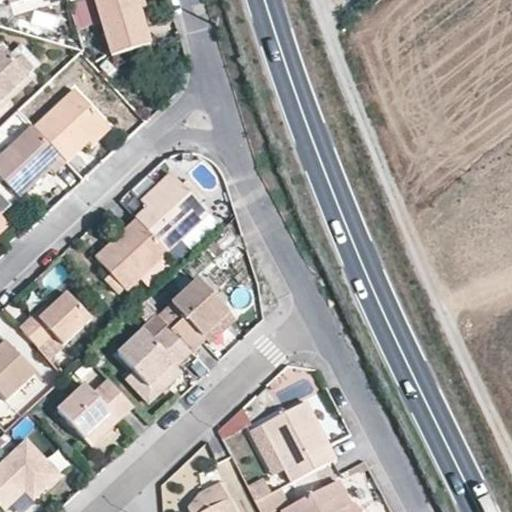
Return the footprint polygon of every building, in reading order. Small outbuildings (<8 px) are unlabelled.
[(0,0),(0,2),(5,1),(10,9),(34,0),(0,0)] [(80,0),(95,52),(143,37),(135,11),(131,11),(126,0),(80,0)] [(0,98),(27,70),(2,48),(0,49),(0,98)] [(77,94),(35,130),(41,137),(63,160),(105,127),(77,94)] [(16,120),(0,134),(0,139),(6,146),(24,129),(16,120)] [(35,130),(0,162),(0,198),(10,209),(63,160),(41,137),(35,130)] [(145,209),(135,219),(166,251),(207,212),(170,174),(139,202),(145,209)] [(111,244),(95,259),(126,292),(167,253),(166,251),(135,219),(124,230),(129,235),(115,248),(111,244)] [(195,282),(156,318),(196,353),(228,313),(195,282)] [(33,312),(16,328),(46,359),(88,319),(63,294),(39,318),(33,312)] [(156,318),(118,354),(162,390),(196,353),(156,318)] [(0,396),(4,400),(32,373),(0,340),(0,396)] [(96,378),(57,412),(88,447),(127,413),(96,378)] [(279,387),(275,379),(269,385),(272,390),(279,387)] [(306,404),(250,433),(265,462),(276,456),(290,484),(335,461),(327,446),(322,448),(315,434),(320,431),(306,404)] [(27,441),(0,465),(0,508),(3,511),(5,511),(24,494),(33,503),(61,478),(27,441)] [(269,494),(262,481),(248,488),(255,501),(269,494)] [(350,511),(333,481),(281,509),(282,511),(350,511)] [(201,496),(190,510),(190,511),(234,511),(220,486),(201,496)]
